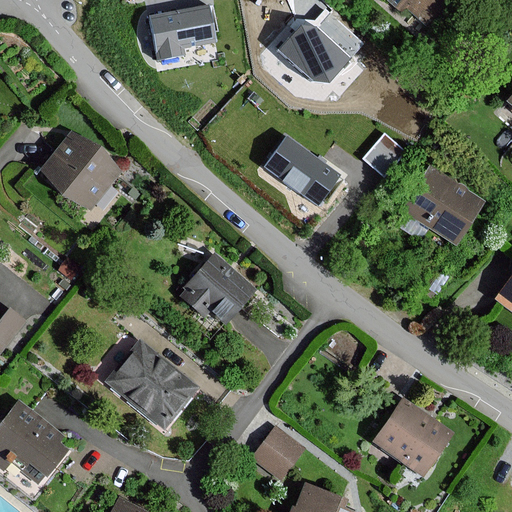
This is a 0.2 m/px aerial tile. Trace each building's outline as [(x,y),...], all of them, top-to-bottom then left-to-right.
[(387,0),(401,12),(405,8),(429,30),(456,0),(387,0)] [(210,5),(150,16),(157,53),(216,42),(210,5)] [(304,19),(279,50),(314,81),(329,83),(364,42),(330,15),(318,30),(304,19)] [(384,129),(363,153),(384,171),(405,147),(384,129)] [(71,134),(40,171),(88,210),(118,173),(71,134)] [(342,176),(283,134),(258,168),(317,211),(342,176)] [(428,169),(402,211),(460,245),(485,203),(428,169)] [(214,254),(180,291),(183,293),(180,297),(202,317),(208,311),(224,326),(256,292),(214,254)] [(511,285),(503,298),(511,304),(511,285)] [(0,350),(23,322),(9,310),(0,320),(0,350)] [(139,343),(106,383),(163,429),(196,389),(139,343)] [(401,402),(374,442),(423,474),(449,434),(401,402)] [(17,403),(0,424),(0,469),(2,471),(9,462),(37,485),(64,451),(56,445),(62,438),(17,403)] [(274,430),(253,457),(280,478),(301,450),(274,430)] [(302,487),(292,511),(343,511),(342,511),(345,503),(302,487)] [(138,511),(118,501),(112,511),(138,511)]
